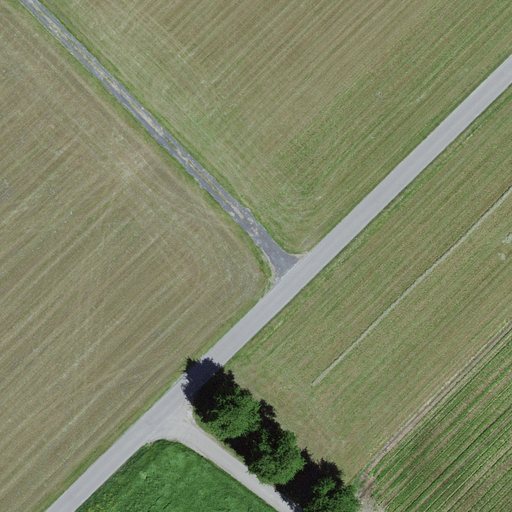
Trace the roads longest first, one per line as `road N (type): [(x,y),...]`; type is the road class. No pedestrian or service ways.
road 1 (unclassified): [(76,511),(299,280),(511,82)]
road 2 (track): [(21,0),(299,280)]
road 3 (track): [(169,418),(294,511)]
